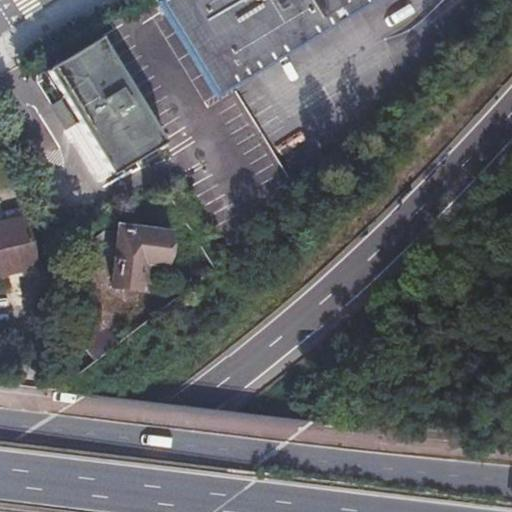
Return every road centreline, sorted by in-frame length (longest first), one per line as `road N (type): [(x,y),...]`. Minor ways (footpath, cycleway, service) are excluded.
road 1 (trunk): [(43,511),(97,482),(304,328),(511,112)]
road 2 (primary): [(511,484),(0,425)]
road 3 (trunk): [(281,511),(0,478)]
